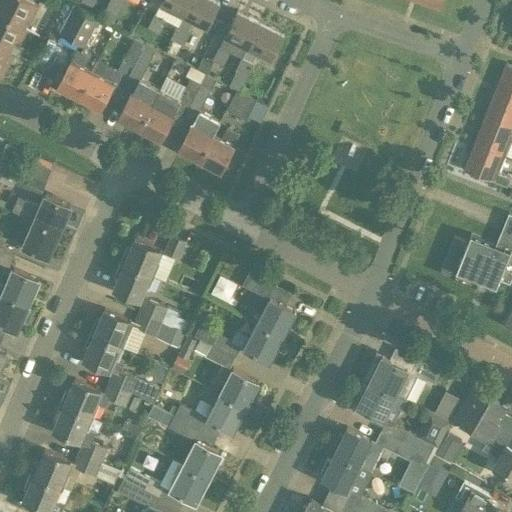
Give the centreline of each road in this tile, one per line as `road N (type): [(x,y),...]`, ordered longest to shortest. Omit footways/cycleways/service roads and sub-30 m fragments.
road 1 (residential): [(0,450),(123,164)]
road 2 (residential): [(369,294),(461,59)]
road 3 (residential): [(262,511),(369,294)]
road 4 (residential): [(237,225),(337,19)]
road 5 (residential): [(511,367),(369,294)]
road 6 (residential): [(369,294),(237,225)]
road 7 (residential): [(123,164),(0,103)]
road 8 (residential): [(461,59),(337,19)]
road 9 (residential): [(237,225),(123,164)]
